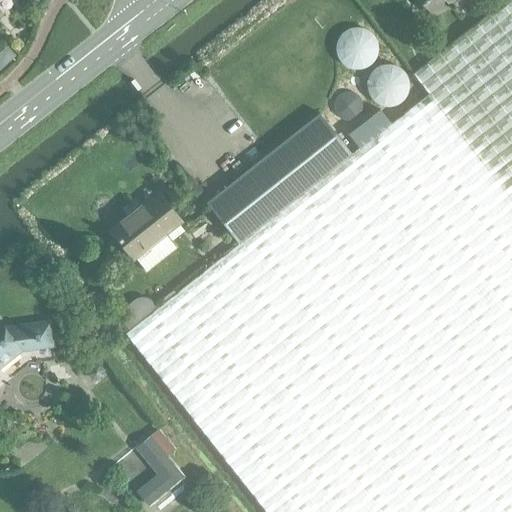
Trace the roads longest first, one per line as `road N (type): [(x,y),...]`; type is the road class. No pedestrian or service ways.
road 1 (secondary): [(0,144),(175,6)]
road 2 (secondary): [(145,0),(0,114)]
road 3 (unknown): [(120,49),(208,166)]
